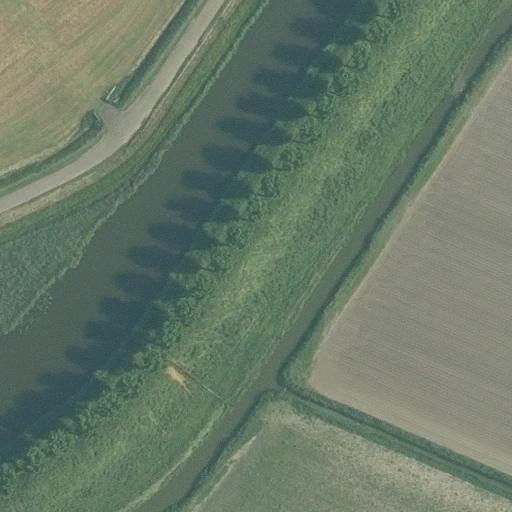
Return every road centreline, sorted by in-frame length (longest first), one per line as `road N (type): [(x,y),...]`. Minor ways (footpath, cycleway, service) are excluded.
road 1 (unclassified): [(0,199),(84,160),(116,130),(209,0)]
road 2 (track): [(9,0),(102,104),(127,118)]
